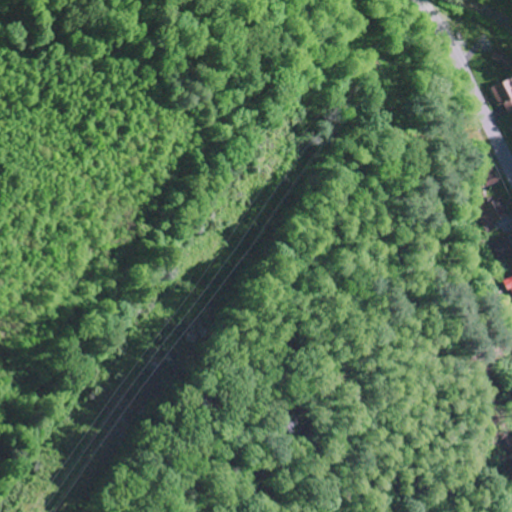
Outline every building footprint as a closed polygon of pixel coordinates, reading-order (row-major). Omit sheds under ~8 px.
[(511,65),(511,60),(496,48),(490,56),(508,70),(511,65)] [(511,75),(490,86),(505,115),(511,110),(511,75)] [(467,151),(487,186),(499,178),(479,144),(467,151)] [(483,225),(508,214),(501,196),(475,207),(483,225)] [(511,254),(511,232),(491,244),(501,261),(511,254)]
